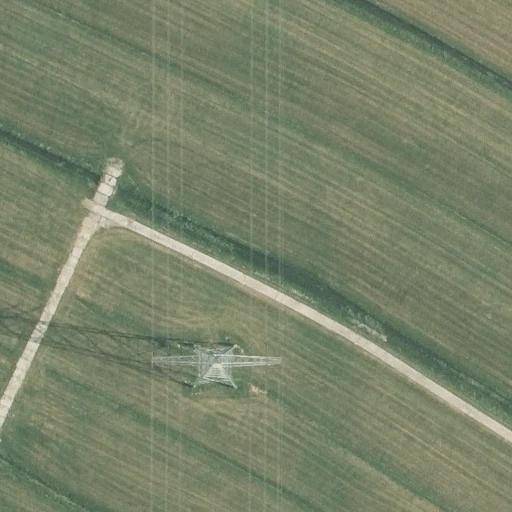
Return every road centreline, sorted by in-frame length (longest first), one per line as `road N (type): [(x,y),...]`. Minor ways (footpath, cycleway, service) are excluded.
road 1 (track): [(511,435),(346,333),(94,209)]
road 2 (track): [(109,177),(0,427)]
